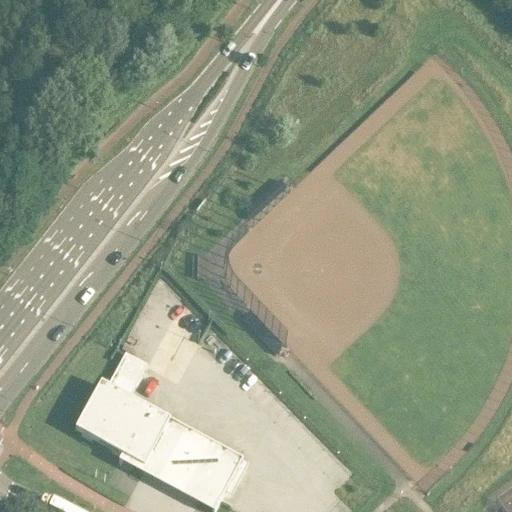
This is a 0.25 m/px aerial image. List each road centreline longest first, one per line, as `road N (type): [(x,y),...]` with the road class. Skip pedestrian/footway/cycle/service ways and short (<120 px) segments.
road 1 (secondary): [(0,399),(213,127),(277,4)]
road 2 (secondary): [(277,4),(168,123),(0,338)]
